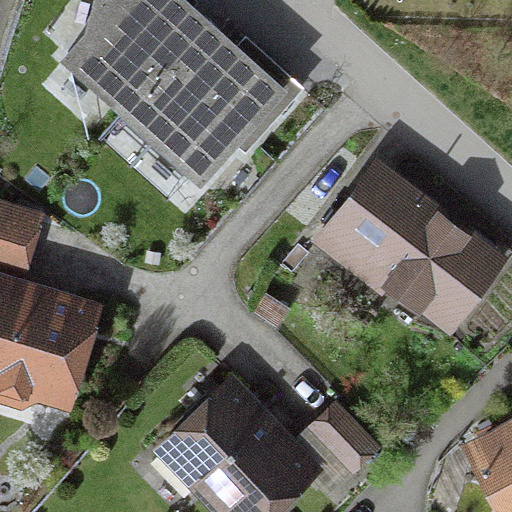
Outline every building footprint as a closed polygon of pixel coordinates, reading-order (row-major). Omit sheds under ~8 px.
[(238,49),(183,0),(98,0),(89,34),(68,58),(201,175),(236,136),(245,144),(296,87),(245,42),(238,49)] [(396,299),(458,347),(511,277),(511,261),(389,167),(321,253),(390,307),(396,299)] [(0,281),(35,291),(53,223),(0,208),(0,281)] [(0,401),(89,425),(118,312),(35,291),(0,281),(0,401)] [(156,460),(207,511),(262,511),(311,465),(291,444),(232,385),(156,460)] [(335,402),(291,444),(311,465),(332,487),(376,445),(335,402)] [(507,511),(511,511),(511,435),(476,454),(507,511)]
